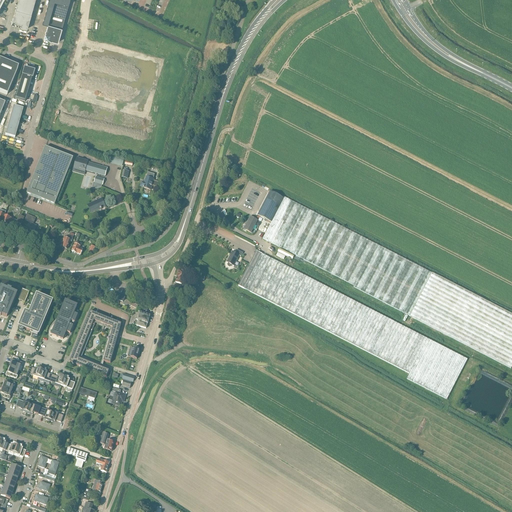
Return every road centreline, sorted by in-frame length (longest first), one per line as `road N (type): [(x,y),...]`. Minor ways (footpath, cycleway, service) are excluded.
road 1 (track): [(130,411),(173,358),(244,364),(501,511)]
road 2 (track): [(184,341),(259,352),(319,347),(441,414),(469,358)]
road 3 (track): [(274,257),(511,381)]
road 4 (unclassified): [(101,511),(157,318),(155,263)]
road 5 (unclassified): [(0,153),(23,162),(50,66),(0,39)]
road 6 (secondary): [(16,269),(66,275),(155,263)]
road 7 (track): [(198,211),(220,134),(233,126),(247,85)]
road 8 (secondary): [(152,255),(74,270),(17,261)]
road 9 (secondary): [(218,108),(257,28),(284,0)]
road 10 (secondary): [(274,0),(239,48),(218,108)]
